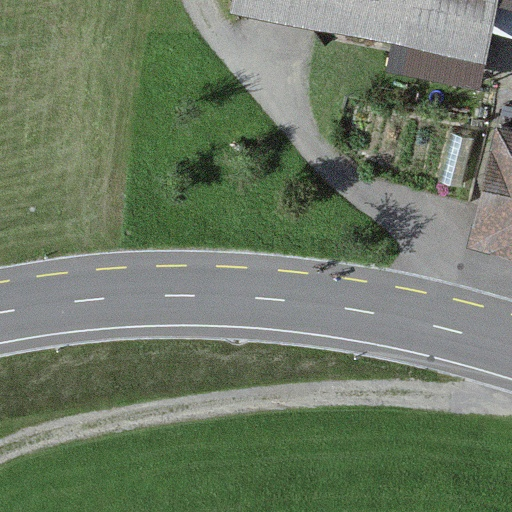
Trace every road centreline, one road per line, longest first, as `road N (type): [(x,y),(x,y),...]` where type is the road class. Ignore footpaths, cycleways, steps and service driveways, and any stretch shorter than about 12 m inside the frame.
road 1 (track): [(0,471),(65,439),(291,407),(402,401),(511,437)]
road 2 (tertiary): [(0,309),(83,295),(219,291),(356,309),(511,346)]
